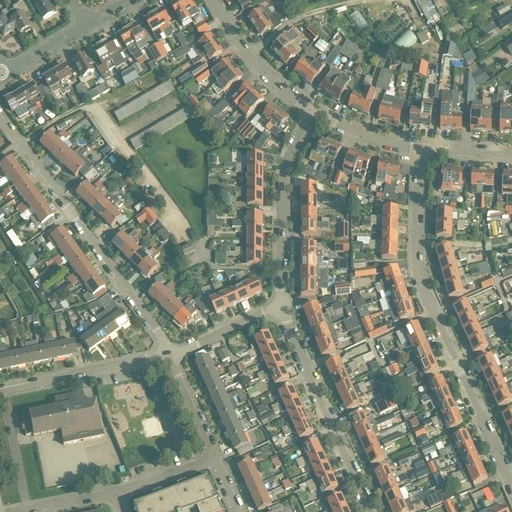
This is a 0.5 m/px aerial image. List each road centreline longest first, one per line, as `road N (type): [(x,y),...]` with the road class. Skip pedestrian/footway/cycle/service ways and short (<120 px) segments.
road 1 (residential): [(511,480),(422,288),(415,259),(421,151)]
road 2 (residential): [(168,353),(0,115)]
road 3 (residential): [(371,511),(282,311)]
road 4 (residential): [(282,311),(283,180),(312,113)]
road 5 (residential): [(0,391),(168,353)]
road 6 (residential): [(312,113),(267,76),(212,0)]
road 7 (residential): [(168,353),(282,311)]
